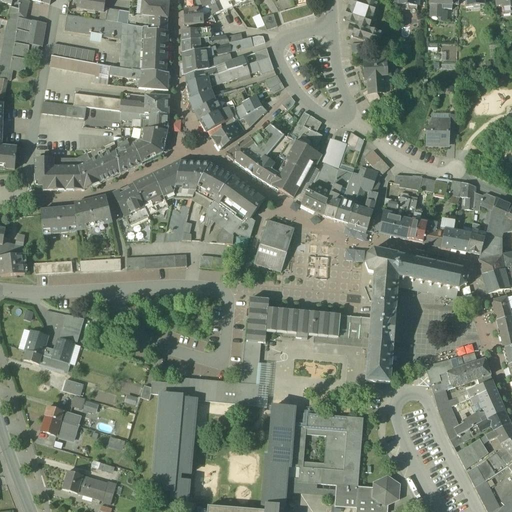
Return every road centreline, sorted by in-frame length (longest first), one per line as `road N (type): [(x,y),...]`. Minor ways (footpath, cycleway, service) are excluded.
road 1 (residential): [(124,288),(228,294),(219,359),(151,345)]
road 2 (residential): [(56,0),(27,158),(27,203),(0,203)]
road 3 (residential): [(349,116),(398,161),(511,199)]
road 4 (residential): [(349,116),(336,121),(318,112),(282,67),(281,41),(334,26)]
road 5 (residential): [(0,291),(124,288)]
